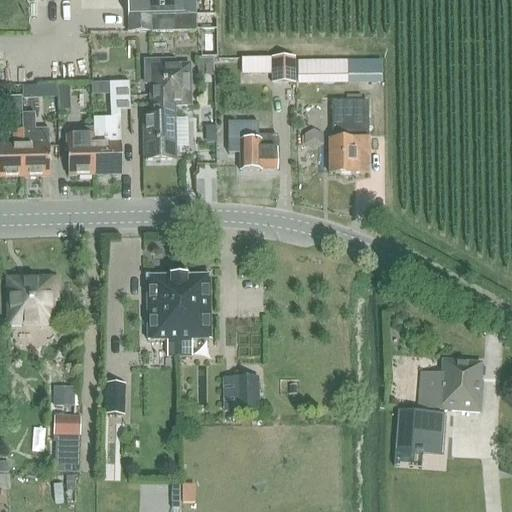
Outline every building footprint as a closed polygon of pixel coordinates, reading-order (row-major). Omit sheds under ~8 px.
[(127,0),(127,15),(117,15),(118,34),(128,33),(128,34),(196,32),(195,0),(127,0)] [(299,49),(299,74),(351,73),(351,49),(299,49)] [(294,60),(272,60),(242,60),(243,75),(273,75),(274,84),(294,84),(294,60)] [(151,108),(175,108),(191,107),(190,79),(188,79),(188,68),(175,68),(175,63),(145,64),(145,86),(150,86),(151,108)] [(129,84),(114,84),(116,109),(130,108),(129,84)] [(332,140),(328,140),(329,175),(364,175),(364,158),(367,158),(366,103),(331,104),(332,140)] [(45,106),(45,126),(57,127),(60,127),(59,115),(58,106),(56,106),(45,106)] [(175,108),(151,108),(151,120),(143,120),(144,162),(176,161),(175,108)] [(178,108),(179,138),(192,138),(191,108),(178,108)] [(74,113),(59,115),(60,127),(71,126),(75,125),(74,113)] [(35,116),(22,116),(22,131),(23,178),(50,178),(49,148),(49,130),(35,130),(35,116)] [(321,118),(305,123),(311,140),(327,135),(321,118)] [(120,120),(93,120),(93,129),(95,177),(121,176),(120,146),(120,139),(120,120)] [(258,124),(228,124),(228,155),(240,155),(240,173),(261,173),(261,172),(278,172),(277,137),(258,137),(258,124)] [(208,129),(208,144),(217,144),(216,128),(208,129)] [(84,137),(67,138),(68,177),(95,177),(93,129),(84,130),(84,137)] [(13,149),(0,149),(0,179),(23,178),(22,131),(13,131),(13,149)] [(168,278),(146,278),(147,343),(167,343),(167,359),(179,358),(178,274),(170,274),(168,278)] [(178,274),(179,358),(191,358),(191,342),(211,342),(210,277),(188,278),(186,274),(178,274)] [(52,298),(57,298),(57,280),(8,281),(8,326),(23,326),(23,328),(53,328),(52,298)] [(77,397),(78,359),(57,358),(56,397),(77,397)] [(421,374),(418,410),(480,414),(482,382),(480,382),(481,365),(443,362),(442,375),(421,374)] [(259,380),(239,380),(240,413),(259,414),(259,380)] [(125,386),(106,386),(105,416),(124,416),(125,386)] [(445,416),(397,412),(394,452),(442,456),(445,416)] [(81,420),(55,420),(55,439),(80,439),(81,420)] [(484,511),(484,467),(440,467),(440,511),(484,511)]
